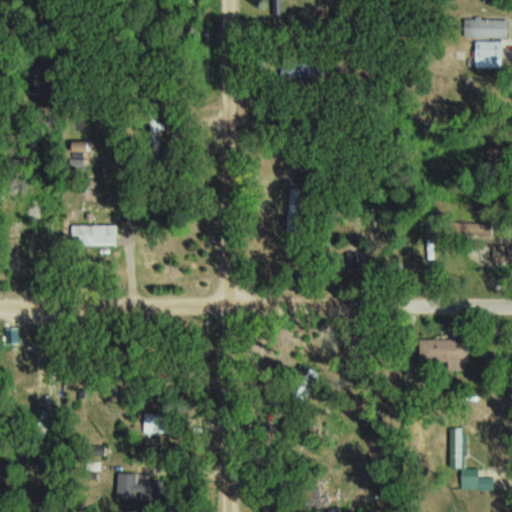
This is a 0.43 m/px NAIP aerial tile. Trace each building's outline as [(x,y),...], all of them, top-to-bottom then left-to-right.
[(511,37),(511,18),(466,18),(466,37),(511,37)] [(511,40),(480,40),(480,61),(511,61),(511,40)] [(63,221),(23,221),(23,240),(63,240),(63,221)] [(121,224),(75,224),(75,244),(121,244),(121,224)] [(473,362),(473,341),(424,341),(424,362),(473,362)] [(39,348),(14,349),(16,366),(28,366),(29,380),(41,379),(39,348)] [(148,432),(164,432),(164,412),(148,412),(148,432)] [(121,489),(157,490),(158,472),(121,471),(121,489)]
